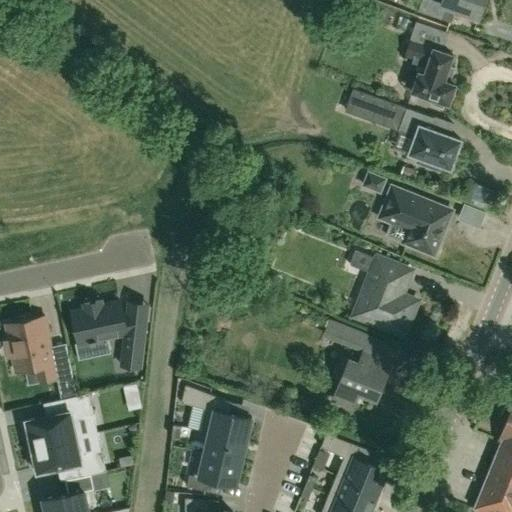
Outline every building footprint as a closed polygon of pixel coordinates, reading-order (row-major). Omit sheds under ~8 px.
[(437,0),(421,0),(418,10),(451,22),(455,8),(479,17),(484,0),(443,0),(442,2),(437,0)] [(413,32),(431,39),(436,27),(417,20),(413,32)] [(453,54),(410,39),(405,54),(429,62),(425,74),(419,72),(413,90),(434,98),(435,104),(442,107),(446,102),(449,103),(456,84),(450,82),(455,67),(450,65),(453,54)] [(430,129),(434,117),(361,91),(354,112),(399,129),(400,129),(416,135),(409,153),(419,157),(417,162),(440,170),(442,165),(451,168),(461,140),(446,134),(430,129)] [(369,172),(364,185),(380,192),(385,179),(369,172)] [(392,186),(384,206),(397,211),(387,235),(434,254),(452,210),(392,186)] [(460,226),(481,233),(487,214),(466,208),(460,226)] [(357,255),(354,270),(370,273),(373,258),(357,255)] [(379,258),(379,259),(373,274),(357,314),(403,332),(416,301),(405,297),(402,290),(410,271),(379,258)] [(96,342),(96,340),(125,334),(121,365),(140,367),(146,316),(127,313),(123,314),(120,300),(102,304),(101,300),(83,304),(84,307),(72,310),(79,343),(90,341),(90,343),(96,342)] [(45,316),(31,319),(20,321),(6,324),(9,340),(5,340),(9,357),(13,356),(16,372),(38,367),(41,381),(57,377),(54,363),(55,363),(55,362),(45,316)] [(349,329),(344,342),(360,349),(365,335),(349,329)] [(380,356),(365,350),(365,351),(360,364),(350,360),(348,366),(342,363),(337,376),(343,378),(340,384),(335,399),(353,407),(359,392),(377,399),(392,361),(380,356)] [(55,362),(55,363),(58,377),(63,398),(77,395),(69,359),(55,362)] [(94,413),(89,392),(77,395),(63,398),(62,398),(65,411),(45,416),(26,420),(27,423),(23,423),(27,438),(30,437),(32,446),(81,435),(77,417),(94,413)] [(238,414),(228,411),(231,400),(208,394),(205,406),(214,408),(209,431),(217,433),(238,438),(246,440),(252,417),(238,414)] [(511,443),(511,410),(500,439),(511,443)] [(178,438),(181,426),(173,424),(171,437),(178,438)] [(233,459),(241,461),(246,440),(238,438),(217,433),(209,431),(204,452),(212,454),(233,459)] [(367,461),(372,450),(326,432),(321,446),(344,456),(336,474),(345,478),(347,479),(359,484),(365,486),(376,491),(378,492),(387,469),(367,461)] [(85,454),(81,435),(32,446),(33,454),(30,454),(33,469),(37,468),(37,471),(56,467),(76,463),(79,476),(91,474),(106,471),(101,450),(85,454)] [(511,511),(511,443),(500,439),(499,441),(504,442),(475,511),(478,511),(511,511)] [(186,485),(210,491),(213,479),(222,481),(236,484),(241,461),(233,459),(212,454),(204,452),(199,475),(189,473),(186,485)] [(91,474),(79,476),(65,479),(68,493),(43,499),(45,511),(88,511),(84,490),(94,488),(91,474)] [(317,477),(309,474),(308,478),(305,485),(312,488),(317,477)] [(345,478),(336,474),(328,494),(337,498),(339,499),(350,504),(356,506),(368,511),(370,511),(378,492),(376,491),(365,486),(359,484),(347,479),(345,478)] [(312,488),(305,485),(300,496),(308,499),(312,488)] [(320,511),(369,511),(370,511),(368,511),(356,506),(350,504),(339,499),(337,498),(328,494),(320,511)] [(209,511),(209,499),(185,499),(185,511),(194,511),(232,511),(233,511),(218,511),(209,511)]
